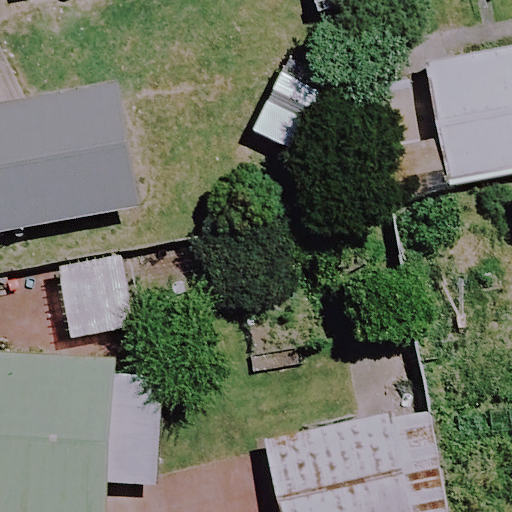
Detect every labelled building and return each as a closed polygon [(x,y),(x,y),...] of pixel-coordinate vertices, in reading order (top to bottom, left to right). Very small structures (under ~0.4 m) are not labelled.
[(511,183),(511,56),(425,75),(450,196),(511,183)] [(0,239),(139,215),(118,95),(0,115),(0,239)] [(131,265),(47,279),(58,345),(142,331),(131,265)] [(170,491),(178,380),(0,365),(0,511),(105,511),(107,486),(170,491)] [(267,439),(280,511),(453,511),(434,407),(267,439)]
